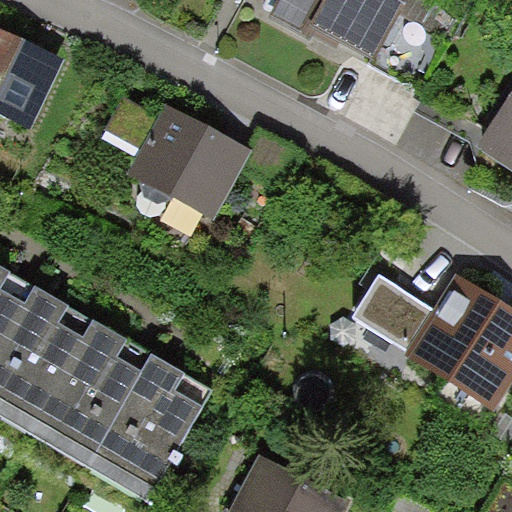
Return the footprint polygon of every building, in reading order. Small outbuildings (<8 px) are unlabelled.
[(282,0),(275,14),(370,65),(402,6),(390,0),(282,0)] [(0,121),(30,134),(62,60),(0,33),(0,121)] [(511,91),(477,148),(511,169),(511,91)] [(124,176),(214,225),(247,165),(254,152),(165,103),(160,112),(127,94),(104,136),(136,153),(124,176)] [(254,152),(247,165),(282,184),(299,154),(264,135),(254,152)] [(0,360),(38,293),(0,271),(0,360)] [(404,356),(494,411),(511,382),(511,307),(455,273),(434,307),(409,348),(404,356)] [(409,348),(434,307),(381,275),(356,316),(409,348)] [(0,360),(0,416),(33,436),(96,324),(38,293),(0,360)] [(33,436),(88,467),(152,355),(96,324),(33,436)] [(88,467),(149,502),(213,390),(152,355),(88,467)] [(226,511),(344,511),(347,507),(254,459),(226,511)] [(484,511),(511,511),(511,480),(505,477),(484,511)]
